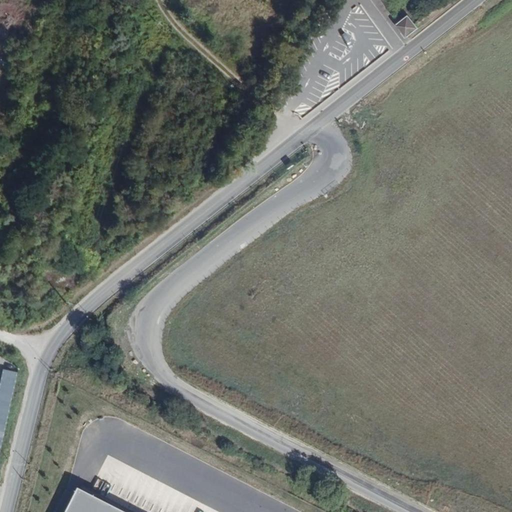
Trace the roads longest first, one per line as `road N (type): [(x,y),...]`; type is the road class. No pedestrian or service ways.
road 1 (unclassified): [(317,123),(329,153),(325,172),(156,301),(144,347),(171,383),(409,511)]
road 2 (secondary): [(317,123),(88,304),(55,342)]
road 3 (secondary): [(473,0),(317,123)]
road 4 (secondary): [(4,511),(55,342)]
